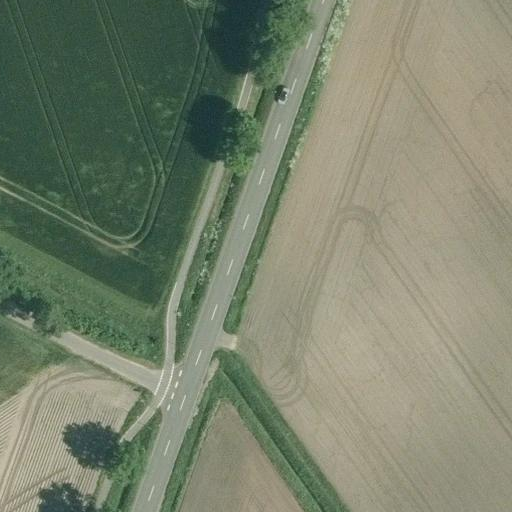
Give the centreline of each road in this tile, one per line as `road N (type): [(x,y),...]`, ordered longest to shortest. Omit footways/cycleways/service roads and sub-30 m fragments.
road 1 (tertiary): [(323,0),(185,400)]
road 2 (unclassified): [(0,304),(185,400)]
